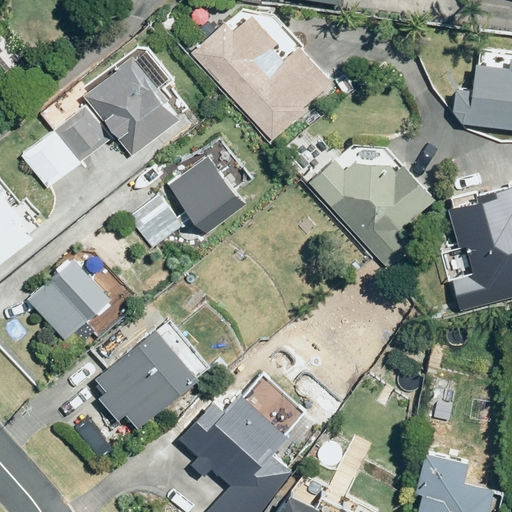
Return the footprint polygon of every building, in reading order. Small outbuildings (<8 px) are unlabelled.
[(172,9),(160,19),(169,29),(180,20),(172,9)] [(286,56),(274,43),(281,37),(256,9),(236,27),(227,17),(192,48),(274,137),(309,105),(306,103),(336,75),(304,40),(286,56)] [(459,85),(455,108),(465,120),(511,125),(511,53),(507,53),(508,49),(495,47),(494,51),(480,49),(475,87),(459,85)] [(123,64),(85,93),(91,99),(23,152),(49,186),(117,133),(133,153),(183,114),(134,51),(122,61),(123,64)] [(181,169),(167,181),(188,205),(180,212),(161,188),(129,216),(156,246),(187,220),(186,219),(193,212),(210,232),(250,196),(211,150),(184,173),(181,169)] [(401,225),(438,192),(407,158),(400,165),(395,158),(357,156),(353,160),(345,151),(340,157),(338,154),(311,177),(388,265),(415,241),(401,225)] [(0,173),(0,262),(36,235),(32,229),(39,224),(0,173)] [(480,272),(456,279),(463,305),(511,291),(511,182),(481,191),(483,197),(454,204),(464,241),(471,240),(480,272)] [(76,254),(30,296),(66,336),(113,294),(76,254)] [(110,387),(101,394),(121,417),(128,410),(141,425),(203,373),(161,323),(99,374),(110,387)] [(182,435),(201,452),(193,461),(206,473),(214,464),(233,482),(207,511),(260,511),(294,467),(274,449),(291,431),(245,388),(228,406),(218,397),(182,435)] [(489,511),(497,484),(490,483),(494,466),(472,461),(473,457),(429,447),(419,488),(425,490),(419,511),(489,511)] [(312,504),(287,491),(275,511),(364,511),(339,499),(338,502),(319,492),(312,504)]
